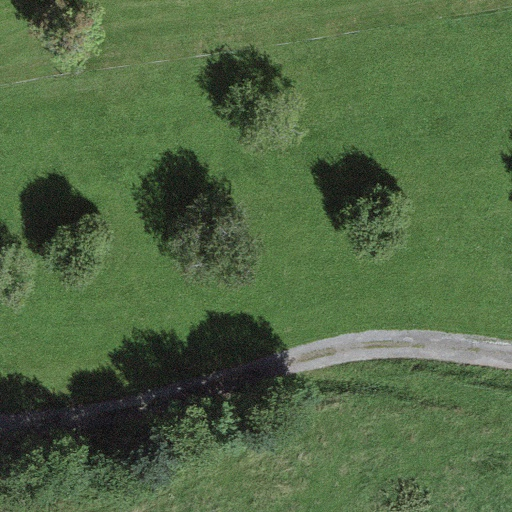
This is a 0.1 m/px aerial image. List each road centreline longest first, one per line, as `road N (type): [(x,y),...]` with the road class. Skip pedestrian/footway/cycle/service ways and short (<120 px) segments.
road 1 (track): [(156,396),(335,343),(440,334),(511,338)]
road 2 (unclassified): [(0,418),(52,419),(156,396)]
